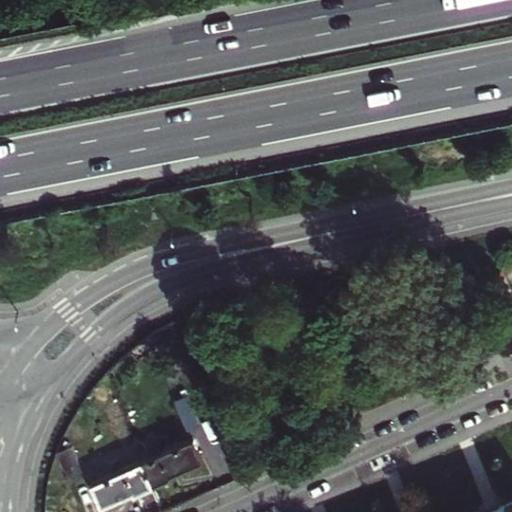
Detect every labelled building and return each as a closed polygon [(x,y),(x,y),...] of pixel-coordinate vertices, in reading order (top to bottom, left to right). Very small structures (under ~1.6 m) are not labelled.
[(175,400),(188,428),(201,422),(189,394),(175,400)] [(193,437),(143,459),(154,483),(173,475),(172,473),(203,459),(193,437)] [(85,474),(74,447),(62,452),(60,453),(62,457),(72,480),(85,474)] [(102,503),(134,489),(135,491),(154,483),(143,459),(93,481),(102,503)] [(511,511),(511,501),(502,505),(491,510),(485,511),(511,511)]
